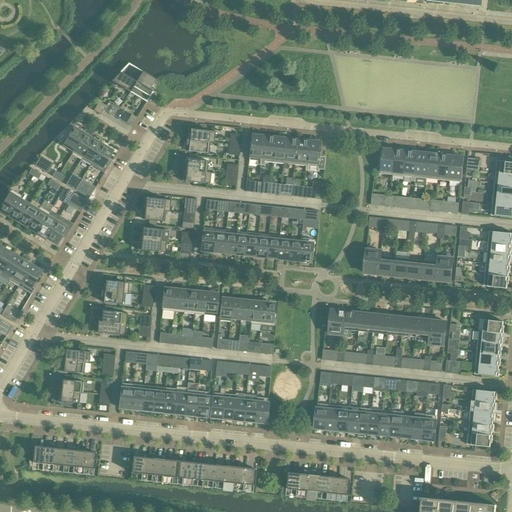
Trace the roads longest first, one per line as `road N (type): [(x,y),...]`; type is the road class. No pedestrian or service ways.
road 1 (residential): [(0,389),(165,114),(511,149)]
road 2 (residential): [(511,471),(0,414)]
road 3 (residential): [(483,19),(303,0)]
